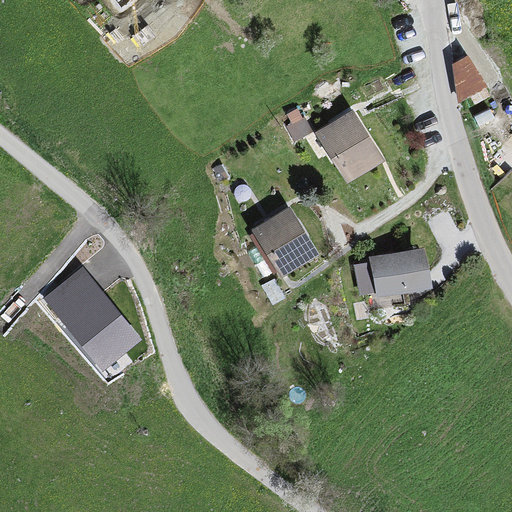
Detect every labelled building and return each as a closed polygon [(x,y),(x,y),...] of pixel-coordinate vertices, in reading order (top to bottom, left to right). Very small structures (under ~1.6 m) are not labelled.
[(471,59),(455,68),(461,106),(489,91),(471,59)] [(295,134),(311,124),(300,107),(284,116),(295,134)] [(356,112),(318,135),(348,186),(386,162),(356,112)] [(511,169),(510,168),(491,188),(502,198),(497,202),(511,216),(511,169)] [(296,210),(256,233),(284,281),(324,258),(296,210)] [(428,252),(373,261),(379,299),(435,289),(428,252)] [(85,259),(41,291),(99,368),(143,336),(85,259)]
